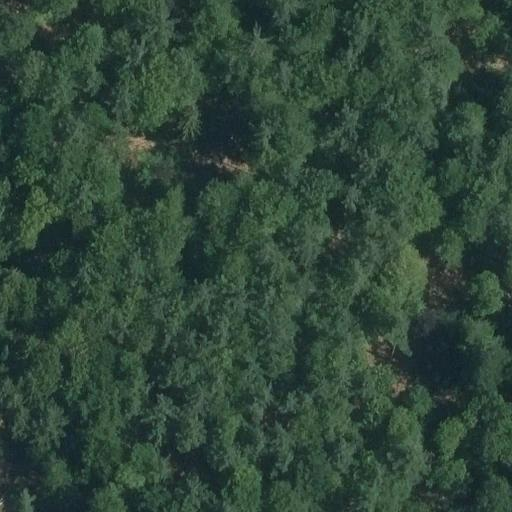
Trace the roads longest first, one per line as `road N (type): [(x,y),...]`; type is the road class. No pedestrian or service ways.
road 1 (track): [(79,511),(0,95)]
road 2 (track): [(410,0),(0,54)]
